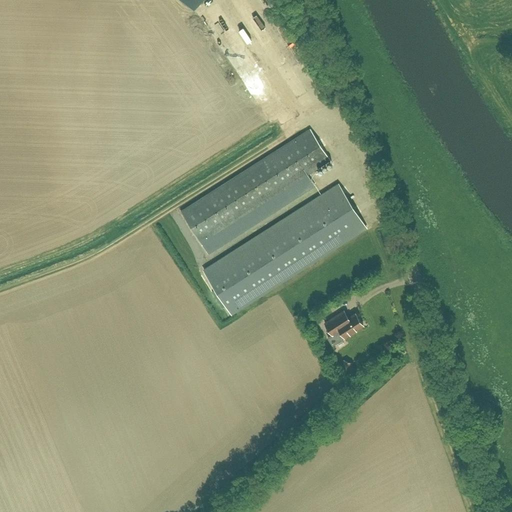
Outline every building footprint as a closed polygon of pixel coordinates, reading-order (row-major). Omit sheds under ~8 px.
[(218,3),(214,0),(207,0),(201,8),(208,14),(218,3)] [(202,53),(197,62),(203,65),(208,57),(202,53)] [(308,175),(330,161),(310,130),(180,212),(201,244),(207,254),(314,186),(308,175)] [(231,313),(366,227),(339,184),(204,270),(231,313)] [(325,323),(332,335),(340,330),(345,337),(363,325),(356,313),(349,318),(344,311),(335,317),(325,323)] [(348,374),(352,362),(343,359),(339,371),(348,374)]
